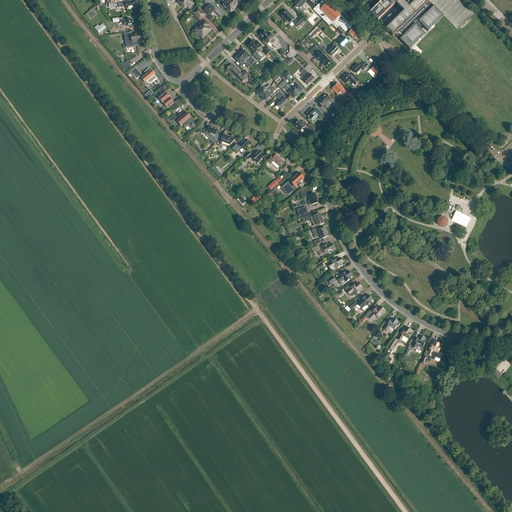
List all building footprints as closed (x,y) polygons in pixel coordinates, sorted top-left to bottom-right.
[(183,0),(179,4),(180,5),(180,6),(181,7),(183,7),(184,8),(187,5),(187,6),(190,4),(191,4),(194,2),(192,0),(183,0)] [(224,15),(212,3),(215,0),(214,0),(206,0),(204,3),(208,7),(203,11),(208,16),(213,11),(220,18),(224,15)] [(226,9),(231,13),(231,12),(232,13),(240,4),(240,3),(237,0),(221,0),(224,2),(226,3),(223,6),(226,9)] [(297,6),(294,8),(299,13),(302,11),(300,9),(306,2),(304,0),(299,0),(295,4),(297,6)] [(443,16),(429,2),(430,1),(428,0),(414,0),(408,7),(401,0),(376,0),(380,3),(370,13),(369,12),(369,13),(378,21),(377,21),(395,3),(403,12),(385,29),(387,31),(388,30),(391,34),(391,35),(393,36),(395,34),(409,50),(425,34),(419,28),(422,25),(428,31),(443,16)] [(313,10),(316,7),(310,1),(308,4),(313,10)] [(323,1),(314,10),(330,27),(332,25),(337,30),(340,27),(344,31),(347,28),(350,32),(348,34),(355,40),(360,35),(347,22),(346,22),(340,16),(341,16),(328,3),(326,5),(323,1)] [(119,8),(120,8),(121,13),(125,12),(124,8),(126,7),(126,10),(134,8),(134,7),(135,7),(134,5),(134,2),(125,3),(120,4),(118,4),(119,8)] [(198,7),(191,13),(199,22),(206,15),(198,7)] [(301,26),(305,23),(300,18),(297,22),(287,12),(282,17),(289,25),(292,22),(294,24),(294,25),(297,28),(300,25),(301,26)] [(199,36),(202,39),(210,31),(207,28),(208,26),(203,21),(196,28),(198,29),(194,33),(198,37),(199,36)] [(99,34),(106,28),(103,24),(95,30),(99,34)] [(316,27),(308,35),(312,38),(320,31),(316,27)] [(261,35),(261,36),(264,39),(263,40),(267,44),(269,42),(275,48),(279,44),(277,42),(278,41),(275,38),(274,39),(273,38),(274,38),(269,33),(268,35),(265,32),(264,33),(264,32),(261,35)] [(140,41),(141,40),(141,39),(140,39),(139,35),(132,36),(131,33),(126,34),(126,37),(127,37),(128,40),(131,40),(132,43),(140,42),(140,41)] [(342,48),(348,42),(344,37),(338,43),(336,41),(334,43),(337,46),(339,44),(342,48)] [(257,55),(263,49),(261,47),(255,41),(253,43),(253,42),(249,47),(257,55)] [(335,47),(337,46),(334,43),(332,45),(334,47),(328,52),(332,57),(338,51),(335,47)] [(320,61),(326,67),(330,63),(315,47),(311,51),(315,55),(314,56),(319,62),(320,61)] [(244,63),(249,68),(254,63),(257,61),(254,58),(253,59),(244,51),(236,59),(242,65),(244,63)] [(366,66),(368,65),(365,62),(360,67),(358,64),(352,70),(356,74),(361,68),(364,70),(367,67),(366,66)] [(246,79),(248,77),(244,72),(241,74),(232,65),(226,70),(232,76),(232,75),(241,84),(246,80),(246,79)] [(377,77),(379,74),(373,67),(370,70),(377,77)] [(151,82),(152,82),(155,85),(156,83),(157,84),(158,83),(158,82),(159,81),(161,84),(154,75),(155,75),(151,70),(151,71),(149,69),(144,72),(146,75),(143,77),(138,71),(133,75),(136,80),(139,77),(145,83),(147,81),(148,82),(149,83),(150,83),(151,83),(151,82)] [(308,85),(314,79),(310,75),(304,69),(300,73),(302,75),(300,77),(304,80),(304,81),(308,85)] [(284,79),(290,74),(286,71),(281,76),(284,79)] [(352,78),(348,74),(342,80),(346,84),(350,81),(355,86),(360,81),(354,76),(352,78)] [(298,95),(289,86),(287,83),(285,81),(278,87),(284,93),(286,91),(288,93),(293,99),(298,95)] [(298,84),(294,81),(289,86),(298,95),(302,90),(297,85),(298,84)] [(174,111),(182,104),(179,99),(174,103),(165,93),(170,89),(166,84),(158,91),(161,95),(158,98),(167,109),(170,106),(174,111)] [(344,94),(346,92),(338,84),(332,89),(338,95),(342,92),(344,94)] [(261,97),(272,87),(269,85),(267,88),(266,87),(264,89),(263,88),(257,93),(258,93),(257,95),(259,97),(261,97)] [(274,90),(272,87),(261,97),(262,98),(261,99),(263,101),(265,101),(265,102),(271,96),(269,95),(271,93),(271,92),(274,90)] [(167,92),(173,97),(176,93),(170,88),(167,92)] [(350,93),(352,95),(355,98),(358,95),(353,89),(350,92),(350,93)] [(146,95),(149,98),(154,93),(152,90),(146,95)] [(284,107),(288,103),(285,99),(285,98),(281,93),(276,97),(281,102),(277,106),(282,111),(284,108),(284,107)] [(326,95),(322,99),(327,103),(327,104),(332,100),(326,95)] [(327,103),(322,99),(318,103),(322,108),(327,103)] [(321,118),(323,116),(316,109),(314,111),(312,108),(306,114),(311,119),(317,114),(321,118)] [(186,125),(187,125),(188,125),(190,127),(192,126),(193,125),(195,124),(197,127),(197,126),(190,118),(191,117),(187,113),(186,114),(184,111),(180,115),(182,117),(179,120),(174,114),(169,118),(172,122),(175,120),(180,126),(183,124),(183,125),(184,125),(185,125),(186,125)] [(300,132),(307,125),(304,121),(302,124),(299,121),(297,123),(296,123),(295,124),(295,125),(295,126),(300,132)] [(215,145),(216,145),(219,137),(215,135),(217,130),(216,130),(215,129),(214,129),(212,129),(212,128),(211,128),(209,127),(209,128),(208,129),(208,130),(207,134),(211,135),(210,139),(215,145)] [(228,147),(235,140),(231,139),(232,135),(231,134),(229,137),(223,135),(222,137),(219,136),(219,137),(216,145),(219,146),(220,144),(228,147)] [(236,144),(231,149),(237,154),(240,151),(242,148),(244,150),(250,144),(249,144),(249,143),(248,142),(245,140),(240,146),(239,147),(236,144)] [(260,159),(263,156),(258,151),(251,157),(254,160),(253,161),(257,165),(261,160),(260,159)] [(271,155),(265,161),(270,165),(273,161),(279,166),(282,168),(286,164),(283,162),(283,161),(276,156),(274,158),(273,157),(271,155)] [(216,167),(213,170),(220,177),(223,175),(216,167)] [(303,183),(303,182),(302,181),(304,179),(303,178),(303,177),(302,176),(301,176),(299,174),(290,182),(283,187),(289,193),(295,187),(299,183),(300,184),(302,184),(303,183)] [(275,181),(268,187),(271,191),(278,184),(275,181)] [(275,199),(281,195),(275,189),(270,193),(275,199)] [(308,195),(310,200),(308,201),(309,206),(312,205),(318,203),(315,194),(312,195),(310,189),(300,193),(301,197),(308,195)] [(255,206),(262,200),(258,196),(255,199),(254,197),(251,200),(255,206)] [(311,221),(312,220),(310,214),(301,218),(303,224),(311,221)] [(317,226),(324,223),(320,214),(313,217),(312,214),(310,214),(312,220),(311,221),(312,223),(314,227),(317,226)] [(445,215),(437,221),(441,226),(443,225),(444,226),(450,222),(445,215)] [(321,239),(328,237),(325,228),(318,231),(317,228),(312,230),(314,235),(317,234),(318,236),(320,236),(321,239)] [(331,251),(335,249),(332,244),(328,246),(328,244),(321,248),(319,249),(318,246),(312,249),(314,254),(318,252),(320,256),(324,254),(324,255),(328,254),(332,252),(331,251)] [(343,263),(340,259),(337,261),(336,259),(332,262),(332,263),(328,266),(330,269),(332,267),(334,270),(340,266),(340,265),(343,263)] [(349,278),(352,276),(349,272),(346,274),(345,273),(341,276),(341,277),(337,280),(339,283),(344,280),(346,282),(350,279),(349,278)] [(358,290),(361,288),(358,284),(356,286),(355,285),(350,288),(349,286),(344,289),(349,295),(350,297),(352,297),(355,295),(359,291),(358,290)] [(367,306),(370,303),(369,302),(372,299),(369,296),(366,298),(365,297),(361,301),(362,301),(358,305),(364,312),(368,307),(367,306)] [(354,301),(348,307),(351,310),(357,304),(354,301)] [(377,309),(376,308),(372,312),(370,311),(365,316),(368,319),(369,318),(371,320),(375,316),(378,318),(385,311),(380,307),(377,309)] [(398,326),(400,324),(399,323),(393,318),(391,321),(390,320),(387,324),(387,325),(383,329),(386,332),(390,327),(394,330),(397,326),(398,326)] [(410,334),(411,331),(406,327),(405,331),(403,330),(401,334),(398,340),(401,341),(404,336),(408,339),(411,334),(410,334)] [(426,344),(428,340),(420,336),(418,339),(417,338),(415,343),(412,348),(415,350),(417,347),(421,349),(425,343),(426,344)] [(392,350),(397,341),(394,339),(388,348),(392,350)] [(438,353),(440,348),(438,348),(439,344),(434,342),(433,345),(431,345),(429,350),(430,350),(428,356),(431,357),(433,351),(438,353)] [(388,357),(390,354),(387,352),(382,359),(390,363),(392,360),(388,357)] [(499,380),(503,375),(496,369),(492,374),(499,380)]
